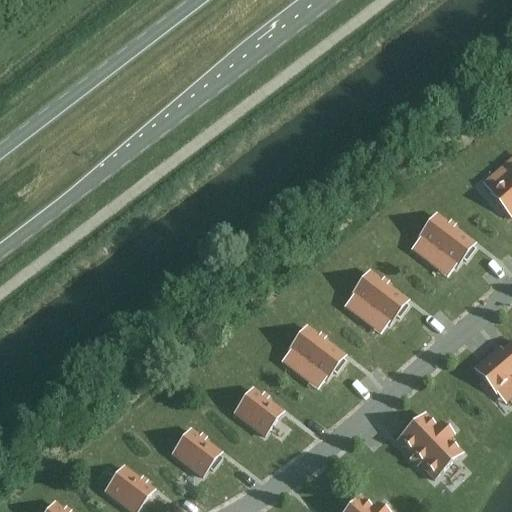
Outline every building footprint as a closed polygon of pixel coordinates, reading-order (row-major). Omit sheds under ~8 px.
[(504,185),(493,195),(491,196),(511,219),(511,162),(496,176),(504,185)] [(428,264),(435,255),(454,269),(456,270),(463,261),(465,263),(474,251),(471,249),(474,246),(452,230),(447,226),(436,217),(418,241),(419,242),(412,252),(428,264)] [(361,321),(368,312),(387,326),(389,327),(396,318),(399,320),(407,309),(405,306),(407,303),(386,287),(380,283),(369,275),(351,299),(352,300),(345,309),(361,321)] [(298,376),(305,367),(325,381),(326,382),(333,373),(336,375),(345,364),(342,362),(344,359),(323,342),(318,338),(306,330),(288,354),(289,355),(282,364),(298,376)] [(499,396),(510,386),(511,388),(511,344),(497,358),(495,355),(476,371),(497,397),(499,396)] [(234,416),(264,439),(282,415),(252,392),(234,416)] [(424,417),(397,443),(434,482),(461,456),(449,442),(452,439),(440,427),(437,430),(424,417)] [(172,456),(202,479),(209,470),(212,472),(221,461),(218,459),(220,456),(190,433),(172,456)] [(138,511),(153,493),(123,470),(105,494),(128,511),(138,511)] [(360,499),(348,511),(381,511),(376,508),(373,511),(360,499)]
